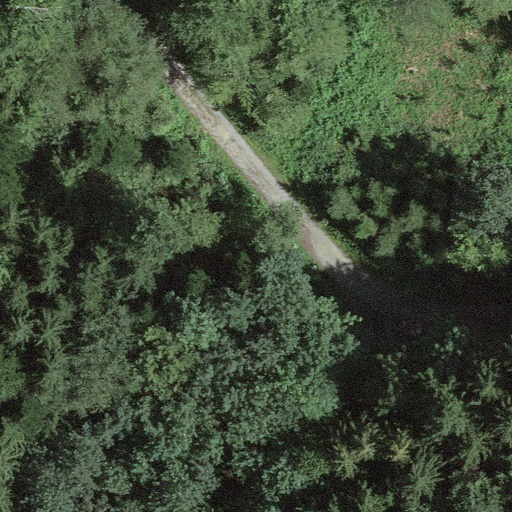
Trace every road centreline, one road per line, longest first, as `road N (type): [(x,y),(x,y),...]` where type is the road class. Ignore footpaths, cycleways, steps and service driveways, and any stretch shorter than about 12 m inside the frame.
road 1 (track): [(511,309),(399,313),(358,287),(307,242),(103,0)]
road 2 (track): [(399,313),(191,511)]
